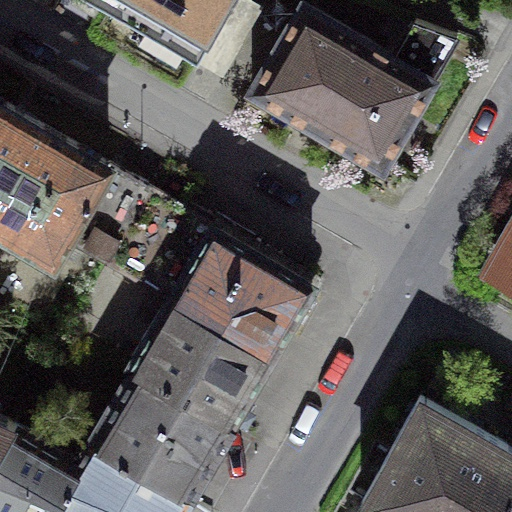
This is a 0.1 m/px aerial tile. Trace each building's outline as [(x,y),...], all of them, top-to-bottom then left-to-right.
[(104,0),(136,18),(197,54),(204,41),(228,0),(104,0)] [(231,56),(261,4),(254,0),(228,0),(204,41),(231,56)] [(303,116),(317,124),(368,37),(304,0),(302,0),(251,86),(303,116)] [(368,37),(317,124),(329,131),(382,162),(458,32),(415,16),(394,52),(368,37)] [(80,143),(7,101),(0,113),(0,164),(1,165),(0,167),(0,225),(53,256),(67,233),(109,258),(152,185),(80,143)] [(169,293),(270,351),(292,315),(313,279),(152,185),(109,258),(169,293)] [(511,220),(487,264),(511,278),(511,220)] [(133,365),(229,421),(251,384),(270,351),(169,293),(128,362),(133,365)] [(91,436),(187,492),(208,457),(229,421),(133,365),(91,436)] [(511,511),(511,443),(421,391),(361,497),(366,500),(359,511),(511,511)] [(0,442),(14,419),(0,413),(0,442)] [(0,511),(52,511),(80,458),(78,457),(14,419),(0,442),(0,511)] [(80,458),(52,511),(175,511),(178,508),(187,492),(91,436),(78,457),(80,458)]
